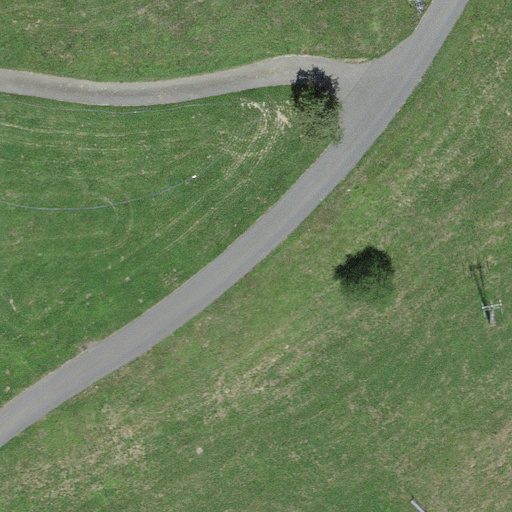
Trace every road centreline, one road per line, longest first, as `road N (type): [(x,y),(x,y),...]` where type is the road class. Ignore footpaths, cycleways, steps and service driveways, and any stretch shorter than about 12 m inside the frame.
road 1 (unclassified): [(0,435),(305,181),(406,77),(445,0)]
road 2 (track): [(406,77),(308,64),(156,88),(0,72)]
